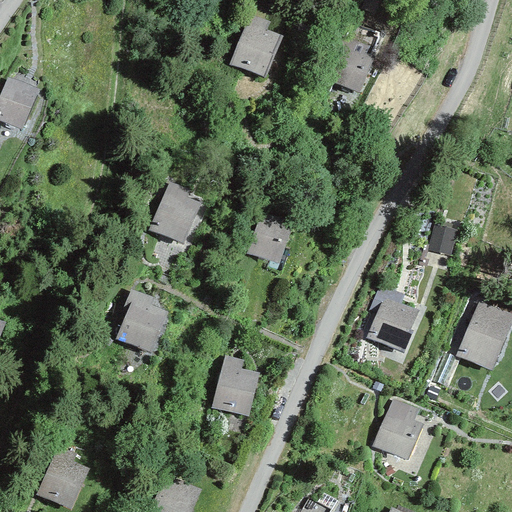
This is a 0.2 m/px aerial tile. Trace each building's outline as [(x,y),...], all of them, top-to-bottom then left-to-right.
[(248,81),(267,39),(255,34),(259,26),(242,18),(220,68),(248,81)] [(345,94),(361,49),(331,38),(315,83),(345,94)] [(0,130),(8,134),(25,95),(0,83),(0,130)] [(169,246),(186,204),(173,199),(177,191),(160,184),(156,194),(139,235),(169,246)] [(266,267),(283,226),(254,215),(238,256),(266,267)] [(449,250),(459,227),(442,220),(432,243),(449,250)] [(139,311),(144,301),(123,291),(112,314),(117,317),(105,342),(136,356),(154,318),(139,311)] [(407,315),(375,300),(357,341),(389,355),(407,315)] [(503,319),(471,305),(448,360),(480,373),(503,319)] [(236,363),(217,358),(203,413),(235,422),(246,379),(233,375),(236,363)] [(408,413),(384,403),(364,450),(396,463),(411,428),(404,425),(408,413)] [(58,511),(75,473),(62,467),(66,459),(50,452),(29,498),(58,511)] [(181,511),(189,494),(156,481),(142,511),(181,511)]
